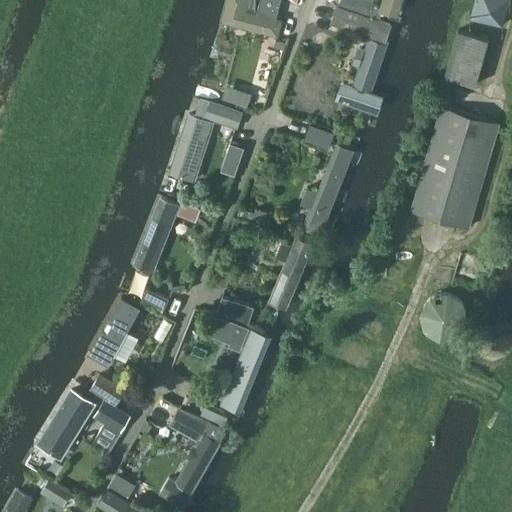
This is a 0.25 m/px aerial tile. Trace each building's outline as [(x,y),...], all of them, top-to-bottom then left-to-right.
[(229,0),(219,34),(238,40),(249,0),(229,0)] [(260,0),(257,11),(277,16),(281,0),(260,0)] [(341,0),(340,4),(370,15),(374,0),(341,0)] [(408,0),(388,0),(385,12),(404,17),(408,0)] [(387,41),(393,25),(336,6),(330,22),(387,41)] [(456,30),(443,76),(475,85),(488,38),(456,30)] [(359,84),(376,89),(391,45),(375,39),(359,84)] [(344,84),(339,100),(377,112),(382,97),(344,84)] [(204,114),(237,124),(242,109),(210,99),(204,114)] [(469,225),(499,121),(443,104),(413,208),(469,225)] [(171,178),(197,186),(218,123),(192,114),(171,178)] [(305,139),(330,148),(336,132),(311,123),(305,139)] [(337,144),(314,214),(333,221),(356,150),(337,144)] [(224,160),(237,165),(243,151),(229,146),(224,160)] [(302,202),(311,205),(317,189),(308,186),(302,202)] [(142,260),(156,265),(179,203),(165,198),(142,260)] [(201,207),(184,200),(179,212),(196,219),(201,207)] [(298,240),(273,310),(290,316),(315,246),(298,240)] [(277,255),(286,259),(292,244),(283,240),(277,255)] [(220,265),(214,282),(227,286),(232,269),(220,265)] [(142,298),(165,308),(170,296),(147,286),(142,298)] [(463,311),(464,306),(463,301),(461,295),(458,291),(453,288),(448,286),(443,286),(437,288),(432,290),(429,294),(426,299),(425,305),(426,310),(428,315),(431,319),(436,323),(441,324),(447,324),(452,323),(457,320),(460,316),(463,311)] [(218,312),(248,321),(254,305),(223,296),(218,312)] [(126,301),(95,358),(112,367),(143,310),(126,301)] [(254,332),(224,403),(245,412),(275,341),(254,332)] [(90,388),(116,404),(126,387),(100,371),(90,388)] [(74,391),(43,447),(65,459),(96,403),(74,391)] [(94,413),(120,428),(129,414),(103,398),(94,413)] [(199,439),(204,431),(221,440),(227,429),(223,427),(224,425),(180,405),(170,423),(199,439)] [(224,448),(206,438),(178,488),(196,498),(224,448)] [(42,491),(64,504),(72,491),(49,478),(42,491)] [(105,485),(96,501),(113,511),(140,511),(143,508),(105,485)] [(28,511),(37,499),(22,490),(7,511),(28,511)]
